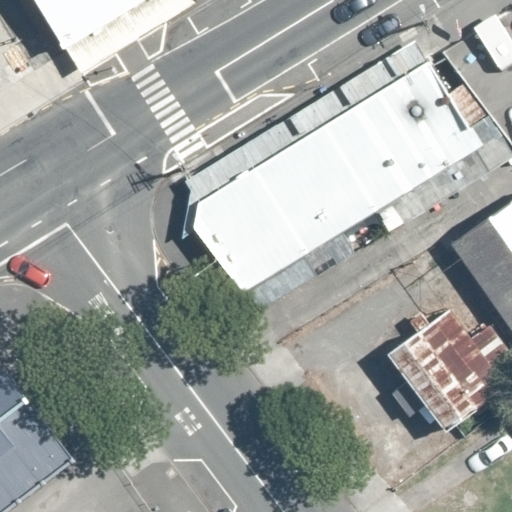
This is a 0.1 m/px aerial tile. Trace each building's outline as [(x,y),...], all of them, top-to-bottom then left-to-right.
[(88,0),(15,0),(35,32),(88,0)] [(511,0),(461,0),(406,34),(468,136),(511,108),(511,0)] [(360,66),(159,182),(214,275),(414,159),(360,66)] [(511,336),(511,206),(489,176),(417,229),(503,343),(511,336)] [(0,511),(10,511),(70,468),(0,375),(0,511)]
